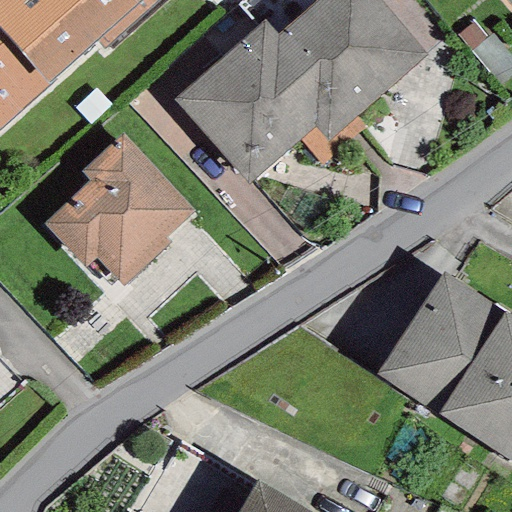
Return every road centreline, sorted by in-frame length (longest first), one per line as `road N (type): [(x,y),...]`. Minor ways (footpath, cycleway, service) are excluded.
road 1 (residential): [(511,149),(61,442),(0,499)]
road 2 (unknown): [(90,423),(0,307)]
